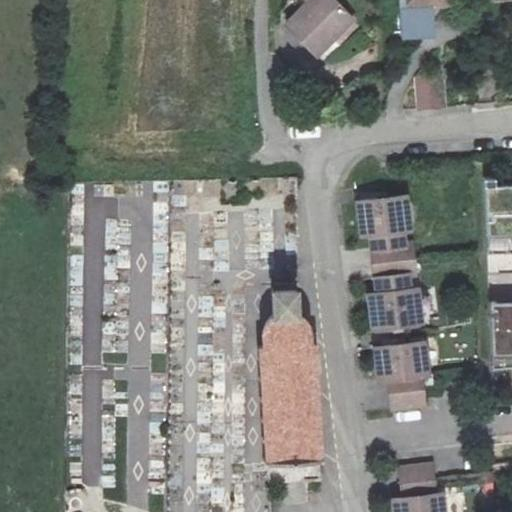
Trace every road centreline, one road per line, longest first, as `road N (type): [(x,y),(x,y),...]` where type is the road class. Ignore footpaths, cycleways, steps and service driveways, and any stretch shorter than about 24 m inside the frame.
road 1 (residential): [(319,152),(361,511)]
road 2 (residential): [(511,124),(319,152)]
road 3 (residential): [(262,0),(271,135),(319,152)]
